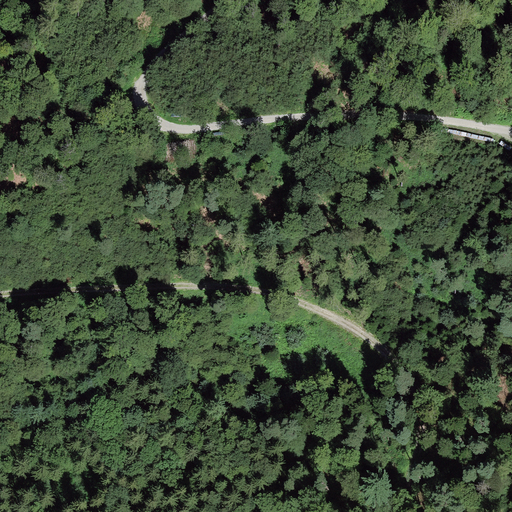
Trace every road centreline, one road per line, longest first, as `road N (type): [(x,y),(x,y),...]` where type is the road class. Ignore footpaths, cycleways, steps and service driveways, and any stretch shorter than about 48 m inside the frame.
road 1 (track): [(0,296),(218,286),(322,311),(378,345),(421,400),(422,430),(400,511)]
road 2 (track): [(495,126),(353,114),(169,128),(144,99),(150,68),(229,0)]
